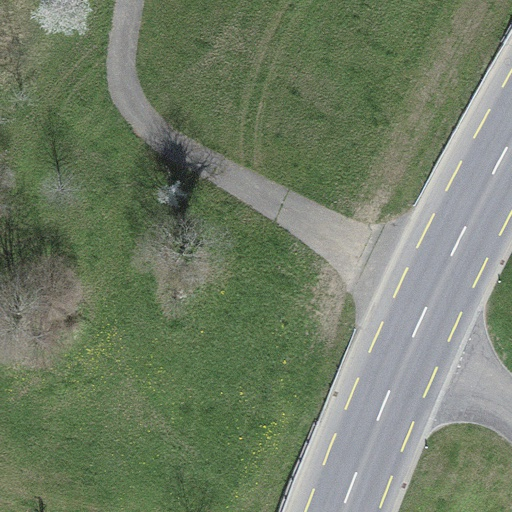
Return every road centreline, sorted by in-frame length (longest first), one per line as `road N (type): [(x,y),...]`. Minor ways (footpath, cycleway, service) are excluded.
road 1 (track): [(428,304),(148,132),(126,99),(117,59),(125,0)]
road 2 (primary): [(406,350),(511,144)]
road 3 (primary): [(342,511),(406,350)]
road 4 (unclassified): [(406,350),(484,391),(511,425)]
